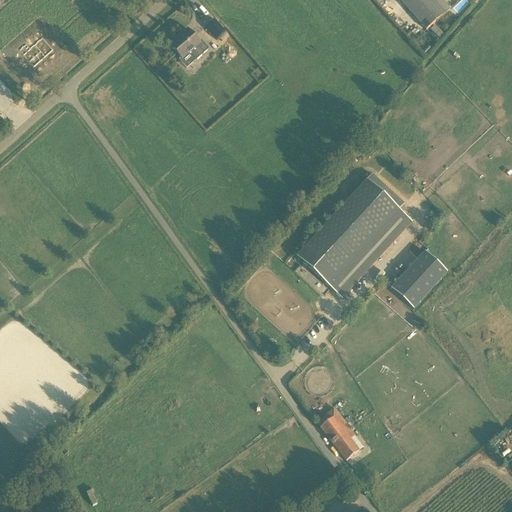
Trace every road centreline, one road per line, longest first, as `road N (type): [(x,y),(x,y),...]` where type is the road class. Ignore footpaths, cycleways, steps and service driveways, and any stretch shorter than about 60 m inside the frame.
road 1 (residential): [(66,90),(372,511)]
road 2 (unclassified): [(66,90),(166,0)]
